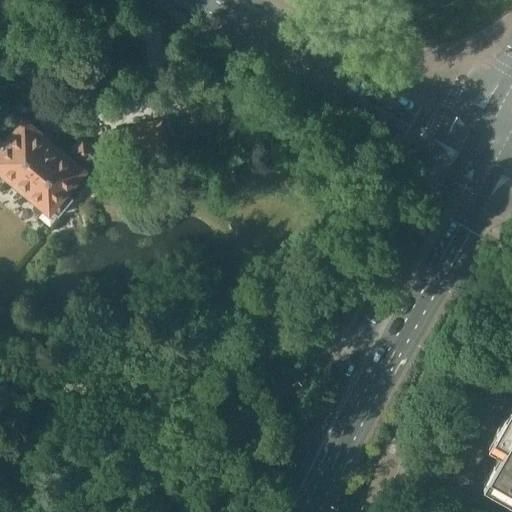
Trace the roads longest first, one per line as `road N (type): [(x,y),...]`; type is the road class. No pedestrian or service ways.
road 1 (primary): [(289,511),(485,157)]
road 2 (tertiary): [(504,126),(450,97),(283,41)]
road 3 (tertiary): [(283,41),(485,157)]
road 4 (residential): [(373,511),(418,396)]
